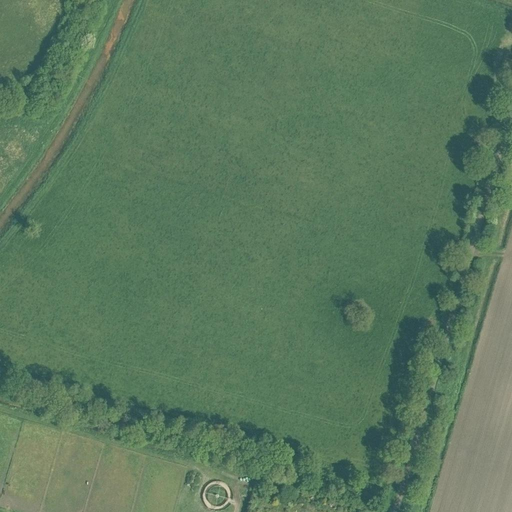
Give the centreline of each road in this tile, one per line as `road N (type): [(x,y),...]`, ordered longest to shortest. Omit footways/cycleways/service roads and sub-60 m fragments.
road 1 (unclassified): [(396,511),(511,115)]
road 2 (track): [(111,0),(46,133),(0,200)]
